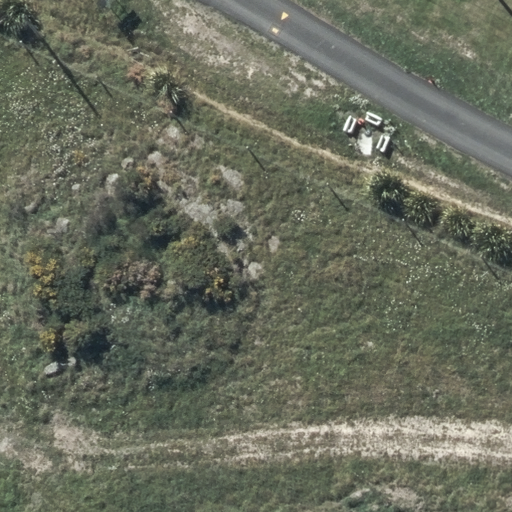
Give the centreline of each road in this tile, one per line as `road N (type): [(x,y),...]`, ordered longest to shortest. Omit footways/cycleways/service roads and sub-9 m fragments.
road 1 (track): [(511,465),(296,466),(157,511)]
road 2 (track): [(0,388),(10,416),(87,511)]
